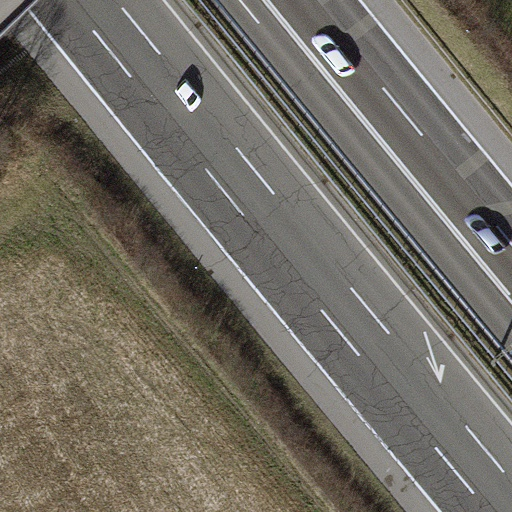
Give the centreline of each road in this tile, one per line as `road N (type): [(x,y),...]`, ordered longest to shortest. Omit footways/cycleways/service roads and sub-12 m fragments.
road 1 (motorway): [(93,0),(511,509)]
road 2 (motorway): [(511,269),(293,0)]
